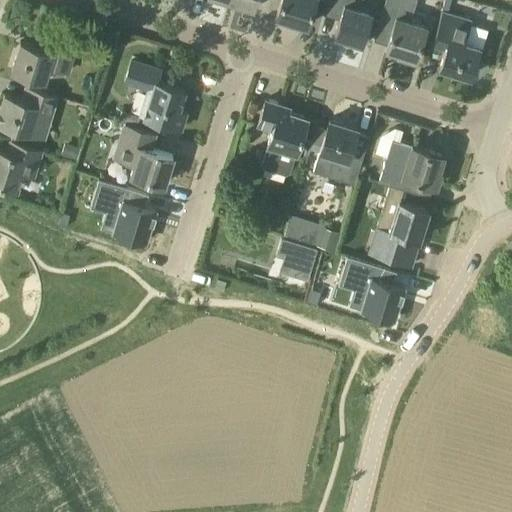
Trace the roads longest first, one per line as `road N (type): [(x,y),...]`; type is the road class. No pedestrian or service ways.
road 1 (unclassified): [(357,511),(385,403),(500,226)]
road 2 (residential): [(497,130),(239,55)]
road 3 (residential): [(239,55),(56,0)]
road 4 (residential): [(192,215),(239,55)]
